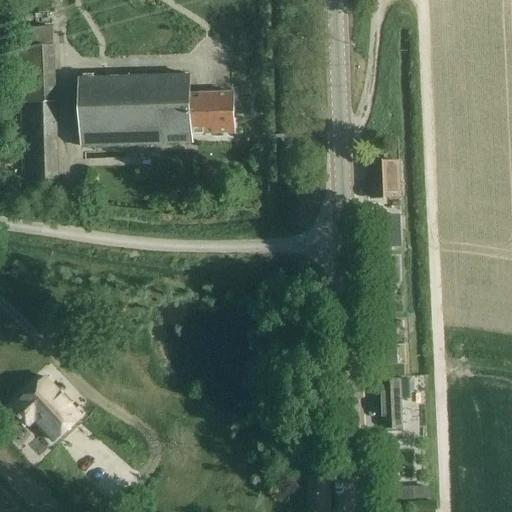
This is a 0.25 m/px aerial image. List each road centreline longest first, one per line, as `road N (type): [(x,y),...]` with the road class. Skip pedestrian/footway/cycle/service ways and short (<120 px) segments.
road 1 (track): [(408,0),(420,6),(442,511)]
road 2 (unclassified): [(345,241),(171,244),(0,222)]
road 3 (secondary): [(354,511),(345,241)]
road 4 (secondary): [(345,241),(334,0)]
road 5 (track): [(341,152),(366,104),(387,0)]
